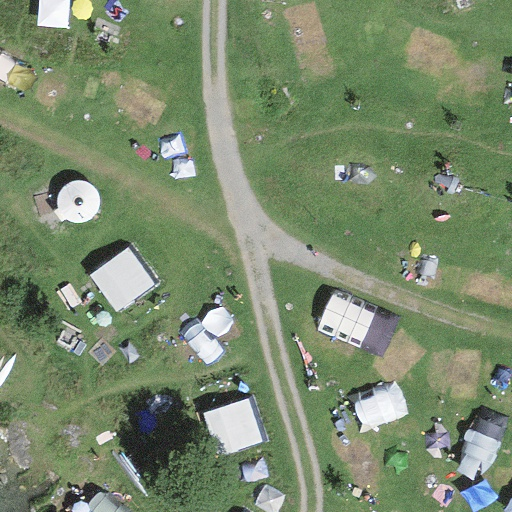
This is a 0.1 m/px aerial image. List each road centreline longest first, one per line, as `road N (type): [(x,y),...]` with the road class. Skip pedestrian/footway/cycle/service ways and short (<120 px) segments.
road 1 (track): [(311,511),(306,456),(249,237)]
road 2 (track): [(511,332),(249,237)]
road 3 (track): [(249,237),(213,79),(214,0)]
